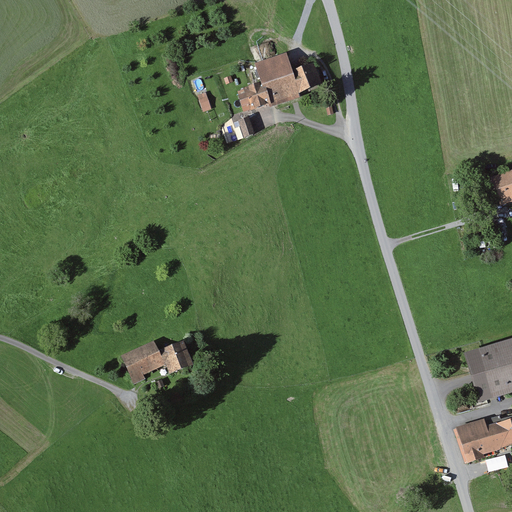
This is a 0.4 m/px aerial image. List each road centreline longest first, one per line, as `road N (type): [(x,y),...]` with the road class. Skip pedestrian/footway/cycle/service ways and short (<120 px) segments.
road 1 (unclassified): [(471,511),(385,245),(328,0)]
road 2 (track): [(128,397),(0,338)]
